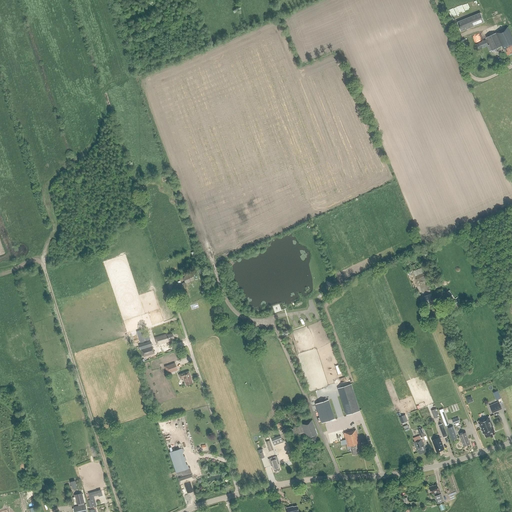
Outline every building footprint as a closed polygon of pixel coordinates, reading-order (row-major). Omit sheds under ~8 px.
[(480,13),(457,22),(461,32),(484,22),(480,13)] [(486,38),(489,45),(488,45),(486,40),(476,44),(478,50),(487,46),(489,52),(502,46),(503,50),(505,49),(508,55),(511,53),(511,35),(508,27),(507,28),(486,38)] [(423,267),(413,271),(418,283),(428,279),(423,267)] [(193,280),(192,276),(192,274),(183,278),(185,283),(185,282),(186,283),(193,280)] [(185,282),(185,283),(184,283),(183,282),(175,285),(177,290),(178,290),(178,291),(179,295),(181,294),(183,299),(188,297),(187,292),(185,287),(187,286),(186,283),(185,282)] [(433,302),(437,301),(439,300),(438,297),(432,298),(431,294),(423,297),(427,307),(434,304),(433,302)] [(172,340),(174,339),(172,334),(167,335),(167,334),(155,338),(157,345),(172,340)] [(140,347),(143,357),(155,354),(152,344),(140,347)] [(167,374),(177,370),(175,363),(164,366),(167,374)] [(186,385),(192,383),(190,377),(189,372),(178,375),(180,379),(183,378),(186,385)] [(351,385),(339,388),(348,415),(359,411),(351,385)] [(316,404),(322,423),(333,419),(327,400),(316,404)] [(499,402),(490,406),(493,413),(502,409),(499,402)] [(431,411),(434,418),(440,416),(437,409),(431,411)] [(490,433),(494,432),(493,429),(494,429),(489,417),(478,422),(482,434),(484,433),(485,437),(491,435),(490,433)] [(438,425),(443,437),(447,436),(441,420),(439,421),(441,424),(438,425)] [(312,443),(317,441),(315,436),(317,435),(311,421),(300,425),(296,426),(289,429),(292,437),(303,433),(304,433),(305,434),(307,439),(310,438),(311,439),(312,443)] [(457,438),(453,426),(447,428),(452,440),(457,438)] [(330,444),(340,441),(341,445),(346,444),(347,449),(351,448),(353,455),(361,453),(359,444),(356,431),(344,434),(343,430),(328,434),(330,444)] [(464,447),(470,445),(466,433),(459,435),(464,447)] [(280,435),(271,439),(274,446),(283,442),(280,435)] [(437,453),(445,450),(440,438),(432,441),(437,453)] [(419,454),(426,452),(424,445),(422,439),(414,443),(417,451),(418,451),(419,454)] [(274,472),(280,470),(278,465),(279,464),(277,457),(268,460),(271,467),(272,466),(274,472)] [(176,473),(177,478),(179,485),(184,483),(187,493),(193,492),(189,481),(194,480),(190,468),(188,469),(176,473)] [(458,485),(464,482),(459,469),(453,471),(454,473),(449,475),(452,482),(456,481),(458,485)] [(458,485),(460,491),(466,489),(464,483),(458,485)] [(436,494),(440,493),(437,485),(433,486),(430,487),(429,487),(432,495),(436,493),(436,494)] [(74,495),(77,505),(84,503),(82,493),(74,495)] [(444,501),(441,494),(434,497),(437,504),(444,501)] [(90,509),(92,508),(96,507),(93,497),(89,498),(90,500),(88,501),(90,509)]
